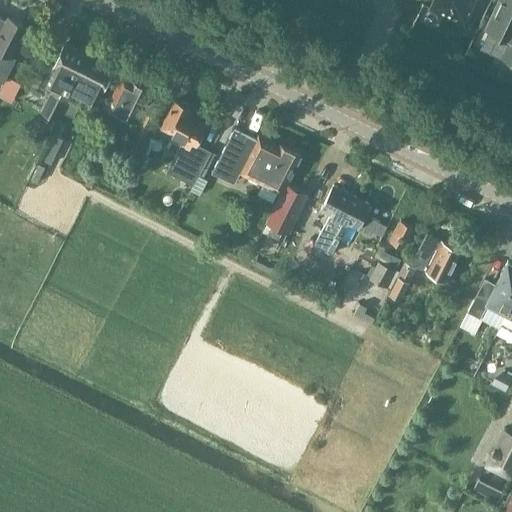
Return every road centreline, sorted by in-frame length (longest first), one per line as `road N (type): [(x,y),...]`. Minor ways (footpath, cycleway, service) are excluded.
road 1 (tertiary): [(340,116),(103,0)]
road 2 (tertiary): [(511,199),(340,116)]
road 3 (residential): [(381,0),(383,23),(340,116)]
